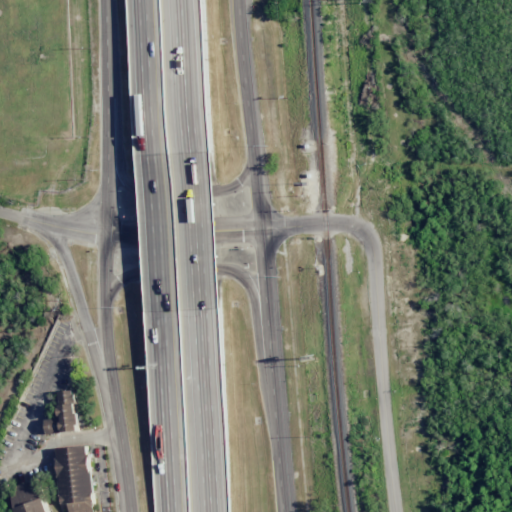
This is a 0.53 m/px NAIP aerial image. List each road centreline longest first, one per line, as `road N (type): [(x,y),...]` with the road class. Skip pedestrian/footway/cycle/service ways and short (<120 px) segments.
road 1 (secondary): [(282,511),(248,0)]
road 2 (secondary): [(106,0),(111,408)]
road 3 (tertiary): [(395,511),(372,257),(360,231),(322,224),(260,230)]
road 4 (secondary): [(109,137),(127,186),(174,194),(228,188),(246,170),(255,135)]
road 5 (secondary): [(266,326),(236,273),(129,275),(104,302)]
road 6 (motorway): [(164,307),(173,511)]
road 7 (motorway): [(210,511),(199,310)]
road 8 (secondary): [(44,225),(62,253),(111,408)]
road 9 (motorway): [(199,310),(191,153)]
road 10 (motorway): [(155,151),(164,307)]
road 11 (tertiary): [(260,230),(105,234)]
road 12 (motorway): [(191,153),(184,0)]
road 13 (motorway): [(148,0),(155,151)]
